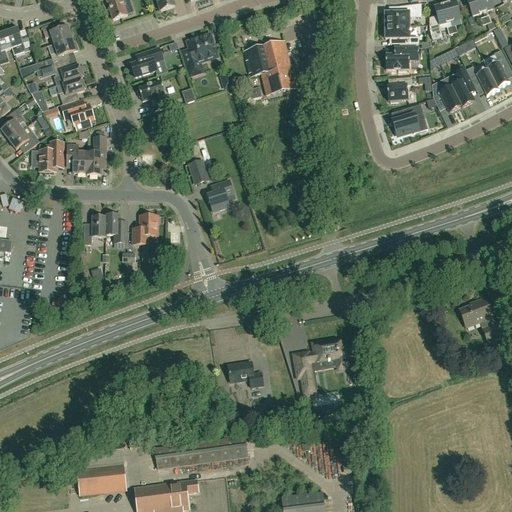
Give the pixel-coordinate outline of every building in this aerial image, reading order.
[(124,8),(131,6),(129,0),(105,0),(113,22),(127,17),(124,8)] [(173,0),(156,0),(161,13),(175,8),(172,0),(173,0)] [(472,18),(483,14),(477,0),(466,0),(472,18)] [(477,0),(483,14),(493,10),(489,0),(477,0)] [(445,5),(450,23),(461,20),(456,2),(445,5)] [(439,26),(450,23),(445,5),(434,8),(439,26)] [(385,24),(385,28),(409,27),(409,19),(415,19),(415,14),(421,14),(421,6),(399,9),(399,14),(385,15),(385,17),(383,17),(383,24),(385,24)] [(320,32),(319,46),(324,46),(330,46),(331,11),(320,11),(320,32)] [(54,46),(72,41),(68,28),(57,32),(55,25),(42,29),(46,40),(52,38),(54,46)] [(409,27),(385,28),(385,32),(383,32),(383,39),(385,39),(385,41),(399,40),(399,46),(419,46),(418,39),(409,39),(409,27)] [(12,50),(14,57),(31,52),(28,40),(22,42),(18,30),(7,33),(12,50)] [(0,66),(9,63),(6,52),(12,50),(7,33),(0,35),(0,66)] [(218,59),(216,53),(213,45),(215,45),(213,37),(211,38),(210,36),(187,44),(189,51),(182,54),(190,78),(203,74),(200,64),(218,59)] [(504,38),(497,41),(502,50),(508,47),(504,38)] [(54,67),(65,64),(67,63),(65,56),(76,53),(72,41),(54,46),(48,48),(54,67)] [(266,97),(296,90),(294,80),(296,79),(293,70),(292,70),(285,43),(244,53),(251,79),(261,76),(266,97)] [(171,52),(178,50),(177,44),(169,47),(171,52)] [(394,49),(394,56),(386,56),(386,72),(398,72),(398,74),(407,73),(407,71),(409,71),(409,62),(418,62),(418,48),(394,49)] [(136,57),(138,64),(131,66),(131,68),(130,69),(131,73),(133,74),(135,79),(156,72),(154,65),(163,62),(159,50),(136,57)] [(498,64),(486,70),(487,70),(488,71),(498,91),(503,89),(505,88),(504,88),(510,85),(510,84),(509,84),(508,81),(503,72),(509,69),(501,52),(494,56),(498,64)] [(57,88),(82,79),(82,78),(83,78),(84,77),(81,69),(80,68),(79,69),(78,67),(67,70),(65,64),(54,67),(53,68),(55,76),(56,79),(54,80),(57,88)] [(41,78),(42,80),(55,76),(53,68),(40,72),(39,72),(41,78)] [(473,68),(466,72),(471,82),(474,88),(480,85),(485,95),(487,98),(486,98),(487,99),(492,96),(494,95),(499,92),(498,91),(488,71),(477,76),(473,68)] [(458,84),(451,88),(462,109),(474,103),(470,95),(476,92),(474,88),(471,82),(466,72),(465,70),(454,76),(458,84)] [(85,92),(84,90),(85,90),(86,89),(83,81),(82,81),(81,81),(81,80),(83,79),(82,79),(57,88),(63,107),(76,102),(74,96),(85,92)] [(395,88),(389,88),(387,88),(388,103),(390,103),(390,105),(398,104),(398,102),(408,101),(407,87),(412,87),(412,79),(396,81),(396,86),(395,88)] [(160,83),(139,90),(139,91),(137,92),(139,99),(141,99),(143,103),(150,101),(155,114),(168,110),(164,97),(165,96),(160,83)] [(440,83),(432,87),(433,101),(441,97),(445,106),(449,114),(461,108),(461,109),(462,109),(451,88),(444,92),(440,83)] [(59,108),(49,112),(38,84),(31,86),(45,122),(62,115),(59,108)] [(11,111),(7,106),(0,98),(0,117),(2,119),(11,111)] [(426,103),(428,111),(437,108),(433,101),(426,103)] [(91,128),(89,122),(94,121),(89,107),(85,109),(83,102),(62,109),(66,122),(72,120),(74,127),(80,125),(82,131),(91,128)] [(395,128),(398,138),(413,134),(419,132),(416,122),(424,120),(420,106),(401,112),(403,120),(394,122),(396,128),(395,128)] [(9,142),(22,132),(28,128),(16,112),(7,118),(12,125),(2,133),(9,142)] [(54,134),(50,128),(43,133),(47,139),(54,134)] [(26,137),(22,132),(9,142),(16,152),(27,144),(32,150),(40,144),(32,133),(26,137)] [(94,155),(88,155),(87,177),(91,177),(92,178),(96,178),(98,177),(101,177),(101,171),(105,171),(106,139),(95,139),(94,155)] [(40,152),(40,153),(40,170),(40,174),(56,174),(56,170),(63,170),(63,157),(63,143),(50,143),(50,146),(50,152),(40,152)] [(87,177),(88,155),(78,154),(78,147),(68,147),(67,161),(74,161),(74,174),(78,175),(80,176),(84,177),(85,175),(87,175),(87,177)] [(189,167),(193,179),(206,175),(202,163),(189,167)] [(229,182),(211,188),(214,195),(208,197),(213,214),(229,209),(225,199),(233,196),(229,182)] [(106,217),(106,219),(106,237),(114,237),(114,245),(128,245),(128,233),(128,224),(120,224),(120,217),(106,217)] [(158,238),(158,218),(140,217),(140,232),(133,232),(133,246),(149,247),(149,238),(158,238)] [(106,239),(106,237),(106,219),(92,219),(92,235),(84,234),(84,246),(92,246),(92,239),(106,239)] [(488,345),(510,336),(505,322),(495,326),(485,300),(473,304),(474,306),(458,312),(465,330),(484,323),(486,329),(482,330),(488,345)] [(301,380),(304,395),(315,393),(314,387),(316,386),(313,365),(336,361),(338,371),(352,369),(349,348),(343,349),(342,344),(325,347),(325,343),(312,345),(314,354),(308,355),(308,354),(293,357),(298,380),(301,380)] [(240,367),(228,369),(230,385),(249,382),(250,390),(263,388),(261,375),(253,376),(251,364),(240,366),(240,367)] [(140,426),(138,417),(129,418),(131,427),(140,426)] [(338,429),(349,426),(347,417),(336,421),(338,429)] [(130,452),(150,449),(148,438),(129,441),(130,452)] [(157,471),(247,459),(244,438),(154,450),(157,471)] [(123,463),(122,455),(121,440),(80,445),(83,467),(123,463)] [(80,498),(126,493),(123,467),(77,472),(80,498)] [(187,495),(198,494),(196,482),(135,490),(137,511),(183,511),(189,511),(187,495)] [(324,511),(323,495),(282,500),(283,511),(324,511)]
